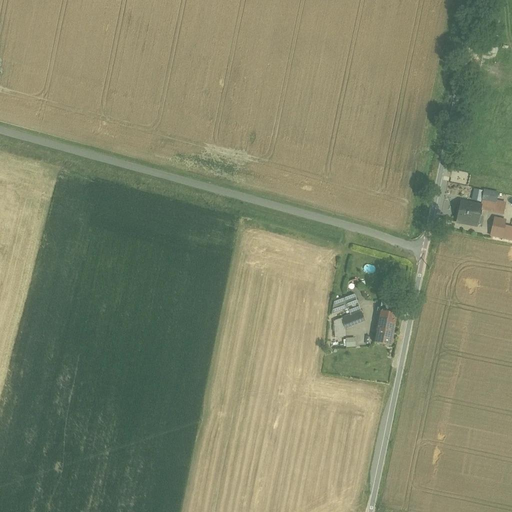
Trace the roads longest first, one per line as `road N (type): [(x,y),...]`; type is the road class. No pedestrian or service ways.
road 1 (unclassified): [(424,255),(0,132)]
road 2 (unclassified): [(371,511),(424,255)]
road 3 (unclassified): [(424,255),(477,0)]
